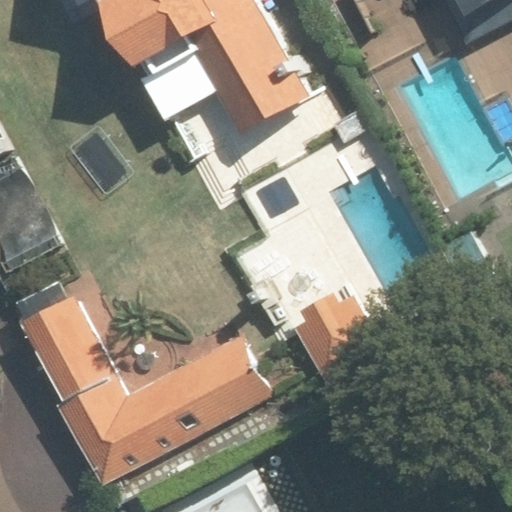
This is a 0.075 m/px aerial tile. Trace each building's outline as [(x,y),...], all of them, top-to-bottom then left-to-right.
[(338,48),(311,0),(125,0),(145,35),(205,1),(258,93),(338,48)] [(0,122),(0,158),(15,151),(0,122)] [(403,327),(331,191),(351,180),(333,146),(245,193),(263,227),(233,242),(286,344),(307,333),(336,389),(404,353),(393,333),(403,327)] [(21,178),(0,186),(0,208),(15,243),(44,231),(21,178)] [(99,283),(27,322),(113,480),(281,389),(248,327),(151,379),(99,283)]
